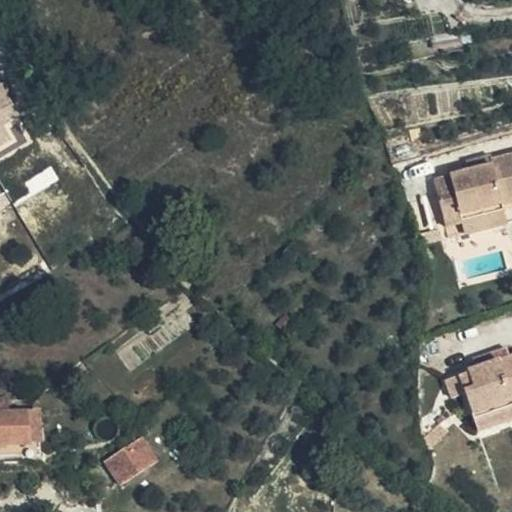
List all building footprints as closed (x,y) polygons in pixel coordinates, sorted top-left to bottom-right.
[(0,146),(20,135),(2,108),(12,103),(0,84),(0,146)] [(434,177),(441,205),(457,202),(462,219),(504,208),(503,201),(511,198),(511,152),(493,157),(494,163),(468,169),(434,177)] [(466,159),(468,169),(494,163),(493,157),(492,153),(466,159)] [(504,208),(462,219),(464,230),(511,218),(511,198),(503,201),(504,208)] [(457,202),(441,205),(445,222),(462,219),(457,202)] [(511,358),(457,378),(464,396),(473,421),(511,409),(511,358)] [(464,396),(457,378),(445,382),(452,400),(464,396)] [(46,394),(43,388),(28,395),(30,401),(46,394)] [(511,409),(473,421),(477,434),(511,421),(511,409)] [(0,455),(25,455),(23,412),(0,413),(0,455)] [(116,449),(99,460),(115,483),(151,460),(135,436),(116,449)]
